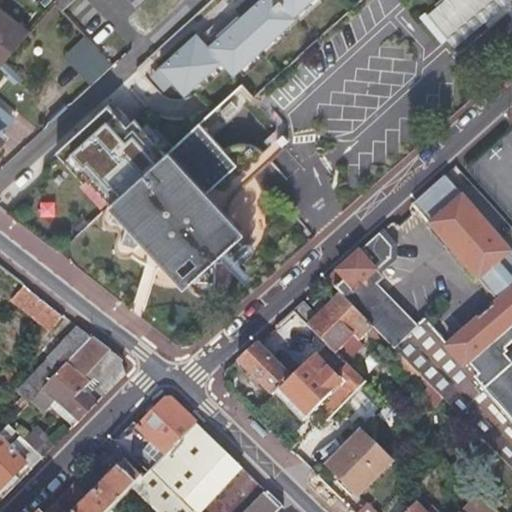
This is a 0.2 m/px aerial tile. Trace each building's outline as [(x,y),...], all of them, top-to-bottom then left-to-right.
[(221,61),(233,74),(295,18),(293,16),(310,0),(258,0),(208,46),(195,32),(158,65),(183,93),(221,61)] [(443,0),(427,15),(447,39),(492,0),(443,0)] [(492,0),(447,39),(454,47),(509,0),(492,0)] [(0,11),(0,64),(3,61),(27,32),(0,11)] [(90,86),(111,66),(84,36),(63,56),(90,86)] [(3,61),(0,64),(0,71),(13,83),(20,76),(3,61)] [(218,212),(219,210),(219,208),(219,203),(220,200),(222,196),(224,193),(263,158),(259,153),(256,151),(253,149),(250,148),(247,147),(244,146),(241,145),(237,145),(234,146),(231,146),(228,147),(225,149),(222,151),(197,124),(165,153),(134,119),(126,126),(107,104),(55,151),(83,182),(87,179),(109,203),(105,206),(103,208),(102,211),(100,213),(100,217),(99,220),(99,223),(100,227),(102,229),(104,231),(107,232),(110,232),(113,232),(114,234),(113,237),(111,241),(110,244),(110,247),(111,251),(112,255),(115,258),(118,259),(122,259),(125,259),(129,257),(132,255),(135,253),(139,249),(143,251),(147,254),(151,256),(156,257),(161,258),(165,258),(168,258),(173,256),(175,265),(177,269),(177,270),(178,273),(180,277),(182,280),(184,283),(185,284),(186,286),(189,289),(192,292),(196,294),(199,295),(203,296),(206,296),(210,295),(213,294),(216,292),(219,289),(222,286),(225,283),(227,279),(228,276),(230,272),(230,269),(231,265),(232,261),(232,257),(232,253),(232,249),(231,246),(231,242),(229,235),(228,232),(226,229),(224,226),(222,223),(220,220),(219,216),(218,212)] [(0,111),(0,128),(8,119),(0,111)] [(258,129),(246,139),(260,154),(272,144),(258,129)] [(511,247),(509,250),(443,176),(411,204),(496,301),(446,346),(423,319),(415,326),(374,285),(381,278),(374,271),(389,258),(390,248),(378,234),(326,280),(339,292),(441,397),(481,437),(511,468),(511,366),(498,351),(511,339),(511,247)] [(63,315),(23,284),(10,299),(50,330),(63,315)] [(432,406),(441,397),(339,292),(325,306),(319,299),(313,306),(316,309),(313,311),(303,301),(291,311),(326,345),(334,353),(351,336),(357,342),(364,334),(421,390),(419,393),(432,406)] [(91,337),(76,326),(15,391),(26,403),(35,394),(91,337)] [(360,345),(357,342),(351,336),(334,353),(343,362),(360,345)] [(71,427),(124,375),(117,363),(120,360),(91,337),(35,394),(46,406),(48,404),(71,427)] [(236,361),(271,396),(273,394),(290,376),(255,343),(236,361)] [(290,376),(273,394),(301,422),(314,410),(326,422),(342,406),(362,386),(365,383),(345,364),(333,376),(314,355),(291,377),(290,376)] [(392,415),(362,386),(342,406),(364,428),(377,415),(384,423),(392,415)] [(113,442),(145,473),(193,423),(168,399),(162,400),(139,424),(135,420),(113,442)] [(31,421),(17,435),(34,452),(40,458),(54,444),(31,421)] [(275,511),(280,508),(264,493),(244,511),(192,511),(237,465),(193,423),(145,473),(140,478),(133,485),(132,484),(128,488),(152,511),(275,511)] [(7,426),(5,424),(0,429),(0,487),(5,482),(12,474),(34,452),(17,435),(7,426)] [(390,462),(360,433),(327,466),(357,495),(390,462)] [(103,464),(108,459),(102,453),(90,465),(96,471),(103,464)] [(105,511),(128,488),(132,484),(133,485),(140,478),(122,461),(117,466),(109,458),(108,459),(103,464),(112,472),(105,479),(73,511),(66,511),(79,498),(68,488),(43,511),(105,511)] [(12,474),(5,482),(8,486),(16,478),(12,474)] [(495,511),(494,511),(477,494),(459,511),(495,511)] [(405,511),(423,511),(414,503),(405,511)]
